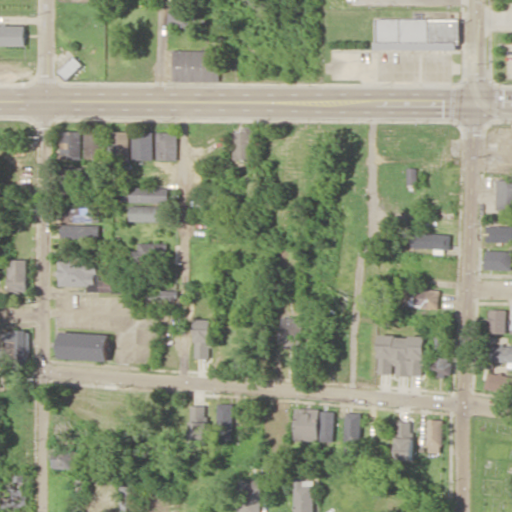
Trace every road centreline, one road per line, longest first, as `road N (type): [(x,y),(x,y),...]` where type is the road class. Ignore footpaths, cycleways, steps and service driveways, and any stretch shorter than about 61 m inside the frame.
road 1 (residential): [(42,511),(49,0)]
road 2 (tertiary): [(0,101),(511,106)]
road 3 (residential): [(463,511),(463,0)]
road 4 (residential): [(45,370),(511,411)]
road 5 (residential): [(351,398),(358,263),(374,227),(373,102)]
road 6 (residential): [(181,382),(184,103)]
